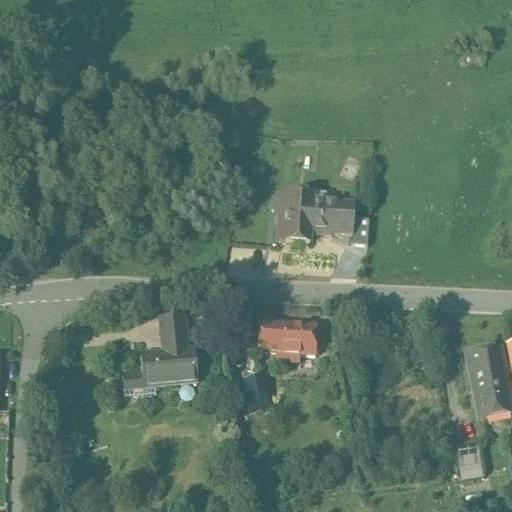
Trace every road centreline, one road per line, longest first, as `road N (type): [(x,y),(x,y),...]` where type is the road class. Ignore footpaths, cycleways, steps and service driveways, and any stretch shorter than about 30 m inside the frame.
road 1 (tertiary): [(44,294),(256,293),(511,307)]
road 2 (residential): [(16,511),(27,378),(44,294)]
